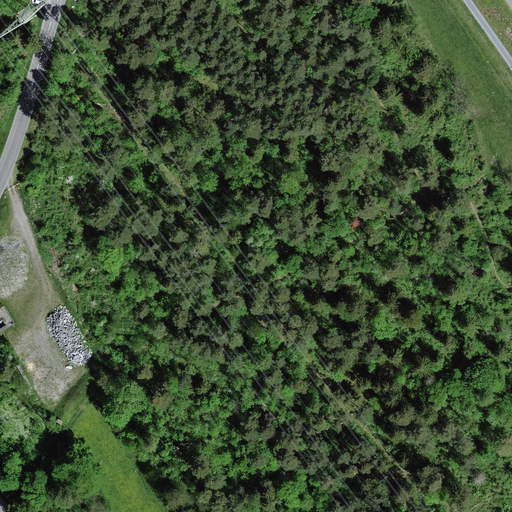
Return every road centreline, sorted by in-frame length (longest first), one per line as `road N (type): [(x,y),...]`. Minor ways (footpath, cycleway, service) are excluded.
road 1 (tertiary): [(0,183),(59,0)]
road 2 (track): [(31,511),(108,406)]
